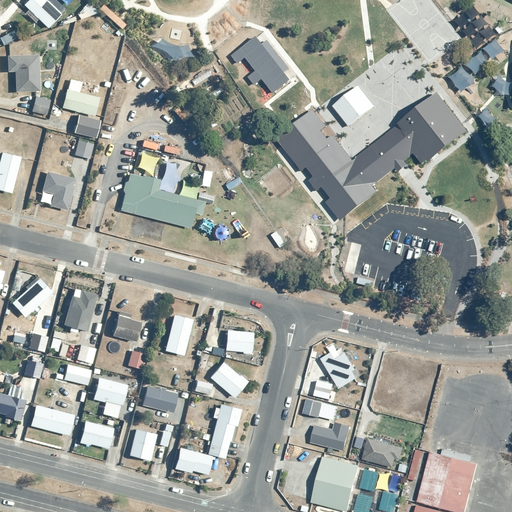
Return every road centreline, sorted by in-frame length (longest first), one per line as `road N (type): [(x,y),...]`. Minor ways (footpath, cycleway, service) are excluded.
road 1 (residential): [(299,309),(0,233)]
road 2 (residential): [(511,344),(440,344),(299,309)]
road 3 (residential): [(0,459),(207,511)]
road 4 (residential): [(299,309),(249,511)]
